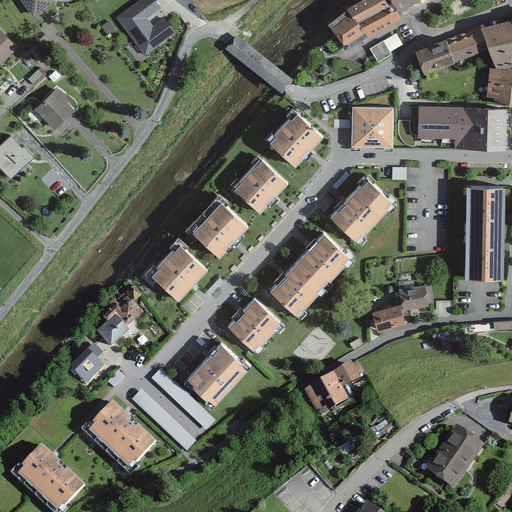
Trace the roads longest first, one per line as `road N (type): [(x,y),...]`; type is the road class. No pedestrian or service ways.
road 1 (residential): [(511,7),(379,72),(312,94),(229,39),(201,34),(150,126),(0,316)]
road 2 (residential): [(511,158),(348,156),(143,380)]
road 3 (residential): [(103,511),(379,344),(441,324),(511,315)]
road 4 (residential): [(329,511),(405,436),(466,399),(511,390)]
